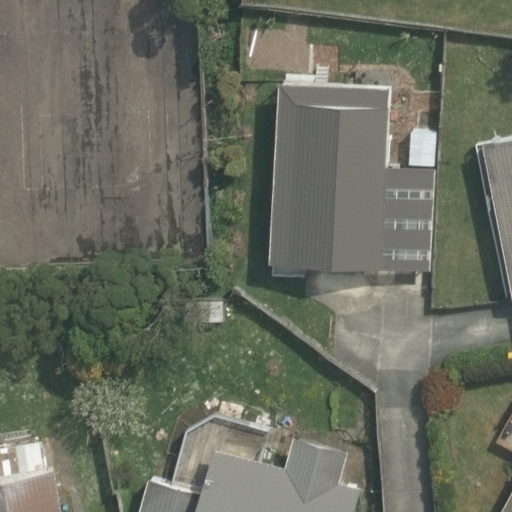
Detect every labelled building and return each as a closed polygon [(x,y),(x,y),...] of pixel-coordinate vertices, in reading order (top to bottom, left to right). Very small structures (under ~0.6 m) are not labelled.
[(391,82),(278,76),(268,258),(431,267),(437,164),(409,163),(387,161),(391,82)] [(409,163),(437,164),(439,128),(410,127),(409,163)] [(511,131),(481,137),(511,291),(511,131)] [(202,489),(149,474),(138,511),(354,511),(362,484),(340,478),(349,447),(294,433),(286,463),(215,442),(202,489)] [(0,511),(62,511),(54,464),(45,465),(40,439),(17,443),(16,439),(0,441),(0,511)] [(511,511),(511,484),(496,511),(511,511)]
